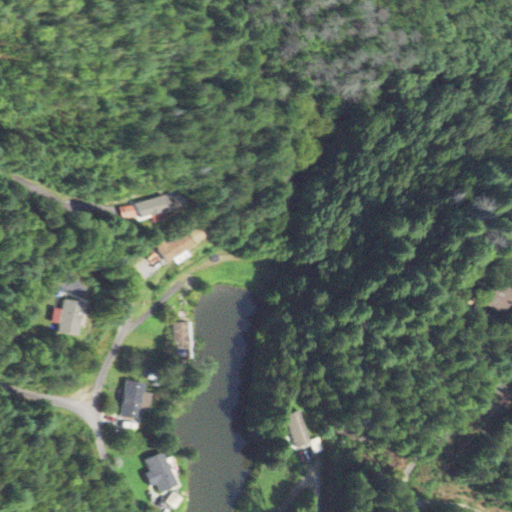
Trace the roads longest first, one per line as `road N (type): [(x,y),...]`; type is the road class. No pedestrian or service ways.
road 1 (residential): [(511,363),(402,476),(410,500),(477,511)]
road 2 (residential): [(133,511),(99,445),(94,409),(125,324),(132,277)]
road 3 (residential): [(132,277),(75,213),(11,175)]
